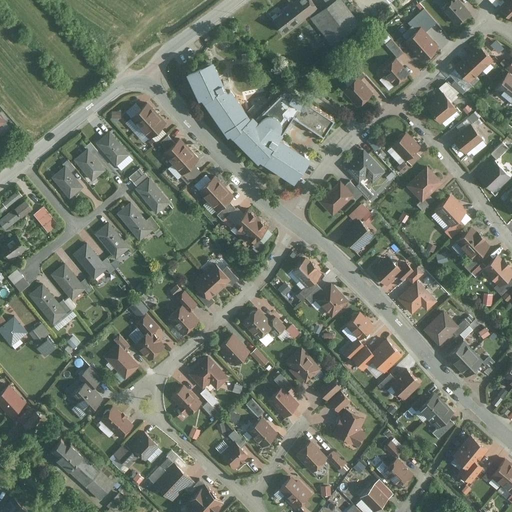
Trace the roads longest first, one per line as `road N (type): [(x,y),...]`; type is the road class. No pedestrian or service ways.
road 1 (residential): [(292,223),(255,284),(158,382),(164,423),(250,500)]
road 2 (residential): [(511,440),(338,259),(292,223)]
road 3 (residential): [(292,223),(136,78)]
road 4 (residential): [(396,102),(450,155),(511,244)]
road 5 (residential): [(292,223),(329,163),(396,102)]
road 6 (residential): [(396,102),(488,20),(511,36)]
road 7 (residential): [(22,163),(136,78)]
road 8 (residential): [(235,0),(136,78)]
